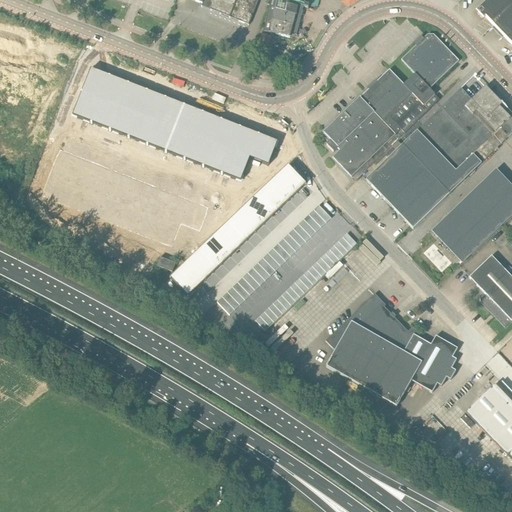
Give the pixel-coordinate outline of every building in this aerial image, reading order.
[(190,0),(202,5),(201,7),(249,26),(258,0),(190,0)] [(290,39),(297,36),(299,27),(305,0),(271,0),(266,24),(264,32),(290,39)] [(498,31),(511,45),(511,0),(488,0),(478,10),(498,31)] [(401,130),(405,133),(439,100),(429,90),(458,62),(434,36),(427,36),(401,61),(415,76),(408,82),(407,80),(402,85),(389,71),(324,134),(330,141),(326,145),(333,152),(338,148),(340,151),(332,157),(351,177),(401,130)] [(93,73),(84,96),(102,103),(112,80),(93,73)] [(112,80),(102,103),(121,111),(130,88),(112,80)] [(130,88),(121,111),(139,118),(149,95),(130,88)] [(409,140),(366,181),(413,230),(457,188),(495,151),(508,138),(511,135),(511,116),(485,88),(472,100),(462,90),(461,91),(460,90),(440,109),(418,131),(413,136),(409,140)] [(149,95),(139,118),(157,125),(167,102),(149,95)] [(84,96),(74,119),(93,126),(102,103),(84,96)] [(167,102),(157,125),(176,132),(185,109),(167,102)] [(102,103),(93,126),(111,134),(121,111),(102,103)] [(185,109),(176,132),(195,140),(204,117),(185,109)] [(121,111),(111,134),(130,141),(139,118),(121,111)] [(204,117),(195,140),(213,147),(222,124),(204,117)] [(139,118),(130,141),(148,148),(157,125),(139,118)] [(222,124),(213,147),(232,154),(241,131),(222,124)] [(157,125),(148,148),(166,156),(176,132),(157,125)] [(241,131),(232,154),(250,162),(259,139),(241,131)] [(176,132),(166,156),(185,163),(195,140),(176,132)] [(250,162),(269,170),(278,146),(259,139),(250,162)] [(195,140),(185,163),(204,170),(213,147),(195,140)] [(213,147),(204,170),(222,178),(232,154),(213,147)] [(61,151),(51,174),(70,181),(79,158),(61,151)] [(232,154),(222,178),(240,185),(250,162),(232,154)] [(79,158),(70,181),(88,189),(98,166),(79,158)] [(98,166),(88,189),(107,196),(116,173),(98,166)] [(288,166),(279,175),(297,193),(306,185),(288,166)] [(116,173),(107,196),(125,203),(135,180),(116,173)] [(463,266),(511,217),(511,189),(511,190),(496,173),(432,234),(463,266)] [(51,174),(42,197),(60,204),(70,181),(51,174)] [(279,175),(271,182),(289,202),(297,193),(279,175)] [(135,180),(125,203),(144,211),(153,188),(135,180)] [(70,181),(60,204),(79,212),(88,189),(70,181)] [(271,182),(262,190),(281,210),(289,202),(271,182)] [(153,188),(144,211),(163,218),(172,195),(153,188)] [(88,189),(79,212),(98,219),(107,196),(88,189)] [(262,190),(254,199),(272,218),(281,210),(262,190)] [(172,195),(163,218),(181,225),(191,202),(172,195)] [(107,196),(98,219),(116,226),(125,203),(107,196)] [(254,199),(246,207),(264,226),(272,218),(254,199)] [(181,225),(181,226),(200,233),(209,210),(191,202),(181,225)] [(125,203),(116,226),(135,234),(144,211),(125,203)] [(318,206),(313,211),(326,224),(331,219),(318,206)] [(246,207),(237,215),(255,234),(264,226),(246,207)] [(144,211),(135,234),(153,241),(163,218),(144,211)] [(308,216),(321,229),(326,224),(313,211),(308,216)] [(237,215),(229,223),(247,242),(255,234),(237,215)] [(303,221),(316,234),(321,229),(308,216),(303,221)] [(163,218),(153,241),(172,248),(181,226),(181,225),(163,218)] [(316,234),(303,221),(298,226),(311,239),(316,234)] [(229,223),(221,231),(239,250),(247,242),(229,223)] [(298,226),(293,231),(306,244),(311,239),(298,226)] [(221,231),(212,239),(230,258),(239,250),(221,231)] [(300,248),(306,244),(293,231),(288,235),(300,248)] [(288,235),(283,240),(295,253),(300,248),(288,235)] [(342,239),(347,244),(351,240),(347,235),(342,239)] [(212,239),(204,247),(222,266),(230,258),(212,239)] [(348,253),(352,249),(347,244),(342,239),(338,243),(348,253)] [(278,245),(290,258),(295,253),(283,240),(278,245)] [(356,245),(351,240),(347,244),(352,249),(356,245)] [(334,247),(343,257),(348,253),(338,243),(334,247)] [(278,245),(273,250),(285,263),(290,258),(278,245)] [(204,247),(195,255),(213,274),(222,266),(204,247)] [(334,247),(329,251),(339,261),(343,257),(334,247)] [(280,268),(285,263),(273,250),(268,255),(280,268)] [(339,261),(329,251),(325,255),(334,265),(339,261)] [(195,255),(187,263),(205,282),(213,274),(195,255)] [(280,268),(268,255),(263,260),(275,273),(280,268)] [(330,270),(334,265),(325,255),(320,260),(330,270)] [(511,278),(491,257),(469,278),(486,295),(479,301),(505,328),(511,320),(511,278)] [(175,264),(159,258),(156,267),(172,273),(175,264)] [(258,265),(270,278),(275,273),(263,260),(258,265)] [(330,270),(320,260),(316,264),(326,274),(330,270)] [(187,263),(178,271),(197,290),(205,282),(187,263)] [(326,274),(316,264),(312,268),(321,278),(326,274)] [(270,278),(258,265),(252,269),(265,282),(270,278)] [(321,278),(312,268),(308,272),(317,282),(321,278)] [(265,282),(252,269),(247,274),(260,287),(265,282)] [(178,271),(170,279),(188,298),(197,290),(178,271)] [(303,276),(313,286),(317,282),(308,272),(303,276)] [(255,292),(260,287),(247,274),(242,279),(255,292)] [(313,286),(303,276),(299,280),(308,290),(313,286)] [(255,292),(242,279),(237,284),(250,297),(255,292)] [(294,285),(304,295),(308,290),(299,280),(294,285)] [(232,289),(245,302),(250,297),(237,284),(232,289)] [(304,295),(294,285),(290,289),(300,299),(304,295)] [(245,302),(232,289),(227,294),(239,307),(245,302)] [(286,293),(295,303),(300,299),(290,289),(286,293)] [(295,303),(286,293),(281,297),(291,307),(295,303)] [(234,312),(239,307),(227,294),(222,299),(234,312)] [(337,349),(327,367),(396,407),(411,382),(432,394),(437,384),(441,387),(446,378),(450,381),(455,371),(451,369),(456,360),(452,358),(457,349),(436,337),(431,346),(418,338),(421,333),(412,328),(406,333),(386,313),(388,311),(384,308),(386,306),(375,295),(373,297),(325,342),(332,349),(334,348),(337,349)] [(277,301),(287,311),(291,307),(281,297),(277,301)] [(234,312),(222,299),(217,303),(229,316),(234,312)] [(273,305),(282,315),(287,311),(277,301),(273,305)] [(282,315),(273,305),(268,310),(278,319),(282,315)] [(264,314),(274,324),(278,319),(268,310),(264,314)] [(260,318),(269,328),(274,324),(264,314),(260,318)] [(265,332),(269,328),(260,318),(255,322),(265,332)] [(511,403),(494,386),(465,414),(511,462),(511,403)]
